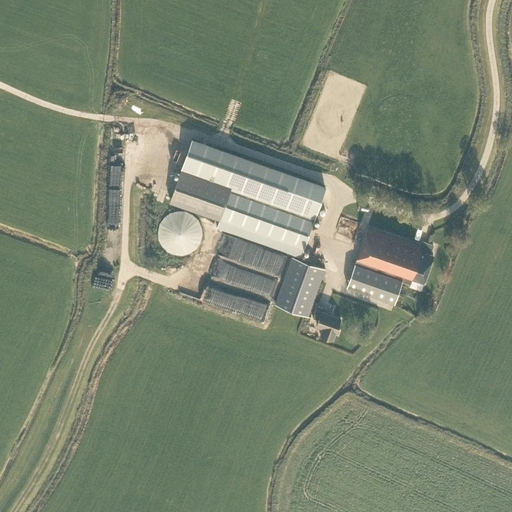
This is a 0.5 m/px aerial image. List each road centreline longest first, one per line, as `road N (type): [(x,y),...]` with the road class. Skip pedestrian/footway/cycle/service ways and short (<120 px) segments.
road 1 (track): [(320,249),(341,188),(145,122),(127,184),(119,289),(53,442),(13,511)]
road 2 (track): [(0,84),(72,112),(145,122)]
